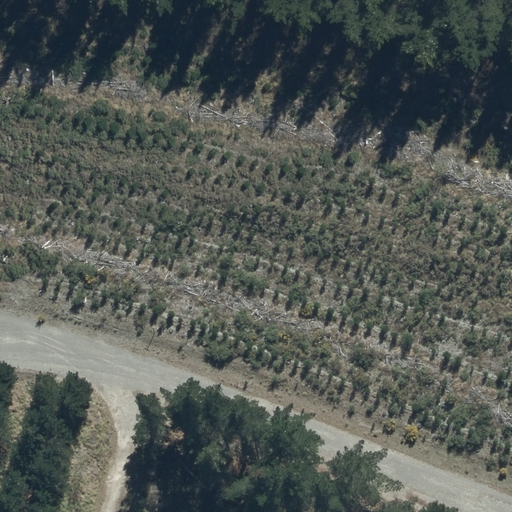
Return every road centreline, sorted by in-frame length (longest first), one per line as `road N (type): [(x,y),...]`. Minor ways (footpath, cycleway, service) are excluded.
road 1 (unclassified): [(0,343),(126,376),(501,511)]
road 2 (track): [(85,0),(511,68)]
road 3 (track): [(105,511),(122,447),(126,376)]
